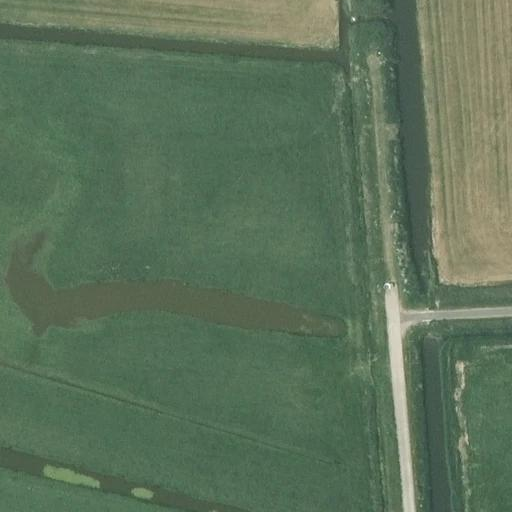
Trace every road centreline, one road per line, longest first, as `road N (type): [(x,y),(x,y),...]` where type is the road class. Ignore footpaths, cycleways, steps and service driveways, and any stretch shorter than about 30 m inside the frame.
road 1 (track): [(371,50),(391,284)]
road 2 (unclassified): [(409,511),(391,284)]
